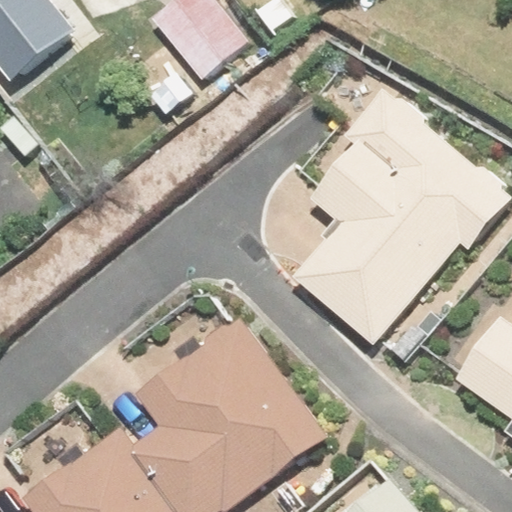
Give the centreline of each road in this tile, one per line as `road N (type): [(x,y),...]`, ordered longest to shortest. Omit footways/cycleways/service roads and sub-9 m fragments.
road 1 (residential): [(209,243),(511,495)]
road 2 (residential): [(0,424),(209,243)]
road 3 (residential): [(209,243),(326,120)]
